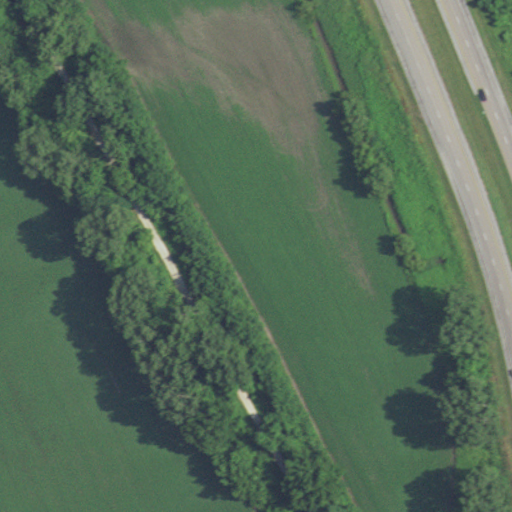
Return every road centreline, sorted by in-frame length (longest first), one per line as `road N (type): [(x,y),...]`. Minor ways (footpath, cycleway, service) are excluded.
road 1 (trunk): [(388,0),(511,321)]
road 2 (trunk): [(511,143),(452,0)]
